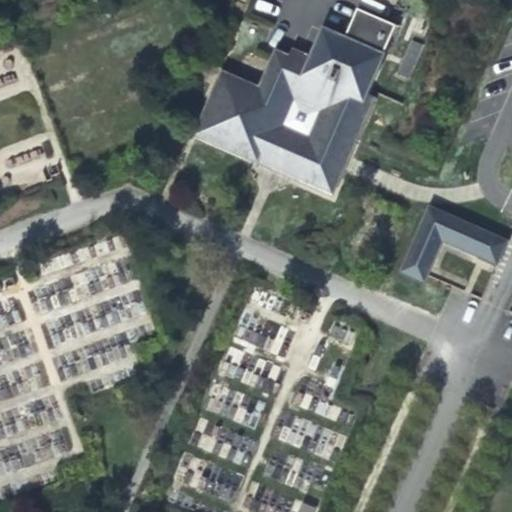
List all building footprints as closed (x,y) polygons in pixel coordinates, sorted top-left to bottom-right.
[(303,57),(295,53),(281,47),(263,87),(237,75),(225,78),(207,119),(211,131),(251,150),(263,145),(301,163),(306,175),(335,188),(342,171),(339,162),(346,148),(354,146),(358,137),(360,138),(379,97),(371,94),(402,25),(364,8),(351,37),(329,27),(317,53),(311,67),(301,62),(303,57)] [(299,45),(295,53),(303,57),(301,62),(311,67),(317,53),(306,49),(299,45)] [(263,145),(251,150),(306,175),(301,163),(263,145)] [(354,146),(346,148),(339,162),(342,171),(354,146)] [(510,241),(433,206),(403,270),(427,281),(445,240),(481,256),(499,264),(510,241)]
